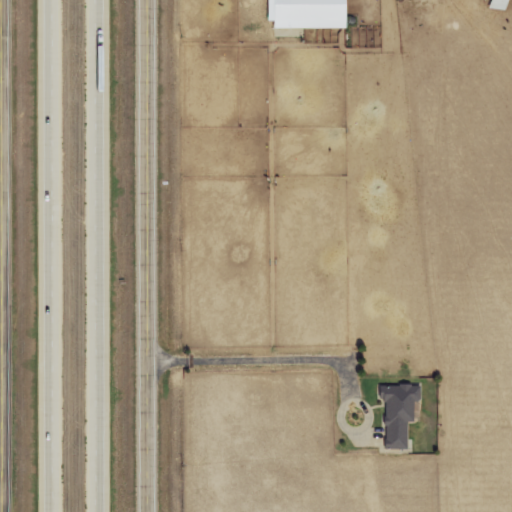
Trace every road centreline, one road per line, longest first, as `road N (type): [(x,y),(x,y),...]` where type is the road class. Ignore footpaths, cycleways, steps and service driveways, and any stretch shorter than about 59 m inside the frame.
road 1 (tertiary): [(4,0),(7,511)]
road 2 (motorway): [(60,0),(60,511)]
road 3 (tertiary): [(161,511),(161,0)]
road 4 (motorway): [(109,511),(109,0)]
